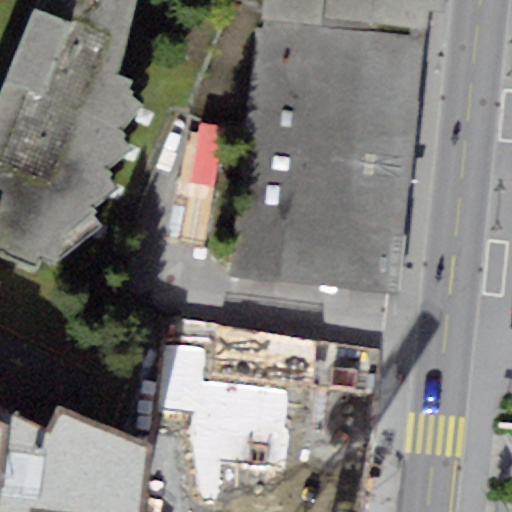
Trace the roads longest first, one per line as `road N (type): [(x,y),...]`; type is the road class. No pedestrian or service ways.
road 1 (secondary): [(481,0),(425,511)]
road 2 (unknown): [(441,363),(377,334),(233,313),(178,294),(163,261),(170,208),(195,135)]
